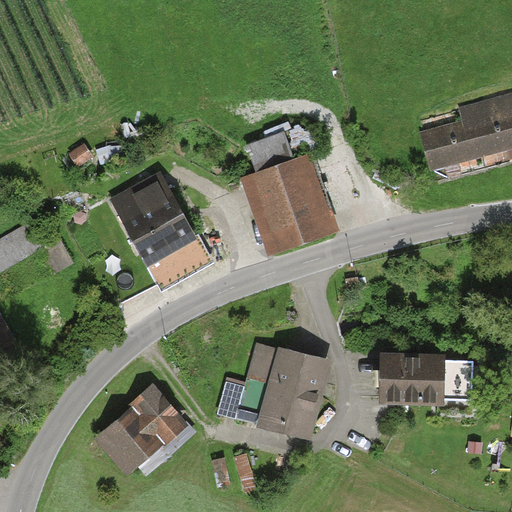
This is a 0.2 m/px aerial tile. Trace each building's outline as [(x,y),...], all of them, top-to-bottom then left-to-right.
[(511,156),(511,87),(459,103),(464,120),(425,132),(438,178),(511,156)] [(258,177),(255,178),(280,249),(327,232),(301,160),(293,163),(283,137),(248,150),(258,177)] [(161,176),(113,203),(146,263),(194,236),(161,176)] [(46,214),(0,236),(0,271),(41,251),(52,274),(72,265),(46,214)] [(292,354),(260,345),(247,390),(229,385),(221,413),(304,436),(313,401),(319,402),(323,390),(317,388),(324,362),(317,360),(318,355),(294,348),(292,354)] [(473,361),(386,359),(385,398),(472,401),(473,361)] [(184,424),(153,389),(100,435),(131,471),(184,424)] [(216,458),(221,484),(257,476),(252,451),(216,458)]
